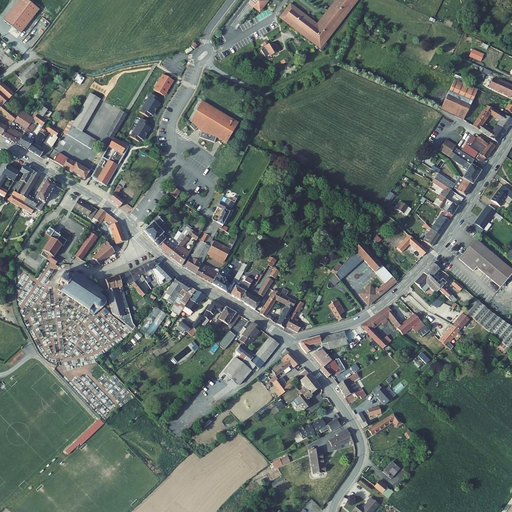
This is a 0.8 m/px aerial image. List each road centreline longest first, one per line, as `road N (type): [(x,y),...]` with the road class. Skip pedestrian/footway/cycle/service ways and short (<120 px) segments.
road 1 (tertiary): [(288,340),(180,272),(103,202),(0,142)]
road 2 (tertiary): [(288,340),(355,321),(389,297),(436,249),(511,134)]
road 3 (tertiary): [(332,509),(357,467),(361,441),(288,340)]
